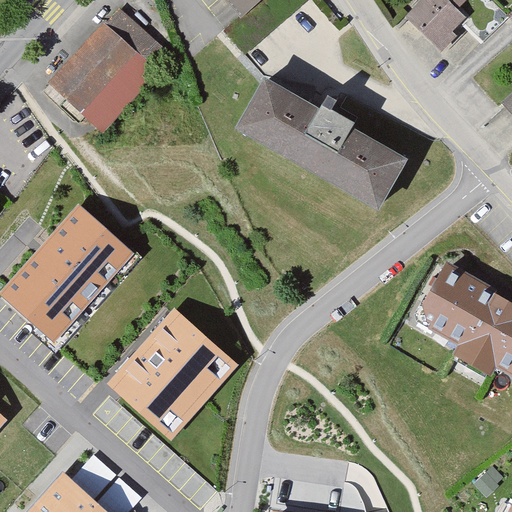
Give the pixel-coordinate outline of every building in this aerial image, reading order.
[(264,0),(230,0),(246,17),(264,0)] [(470,0),(424,0),(409,20),(451,50),(474,19),(463,11),(470,0)] [(171,56),(118,10),(50,88),(103,134),(171,56)] [(411,160),(266,82),(237,136),(381,214),(411,160)] [(511,90),(499,103),(511,115),(511,90)] [(137,253),(84,212),(7,294),(62,340),(137,253)] [(511,299),(444,263),(411,324),(461,351),(455,363),(489,382),(494,373),(511,382),(511,299)] [(174,446),(242,370),(175,310),(106,386),(174,446)] [(95,496),(115,471),(93,454),(74,480),(95,496)] [(108,511),(71,479),(43,511),(108,511)]
